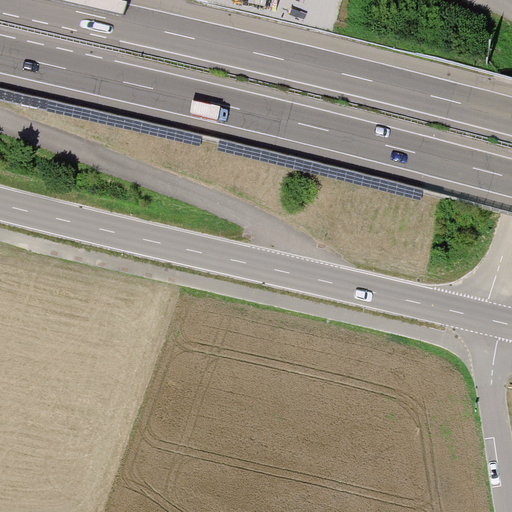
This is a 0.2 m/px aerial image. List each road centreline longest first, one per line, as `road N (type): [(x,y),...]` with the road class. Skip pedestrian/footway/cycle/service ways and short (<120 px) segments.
road 1 (motorway): [(0,53),(511,178)]
road 2 (tertiary): [(0,207),(504,320)]
road 3 (motorway): [(511,116),(26,0)]
road 4 (residential): [(504,320),(489,387),(507,511)]
